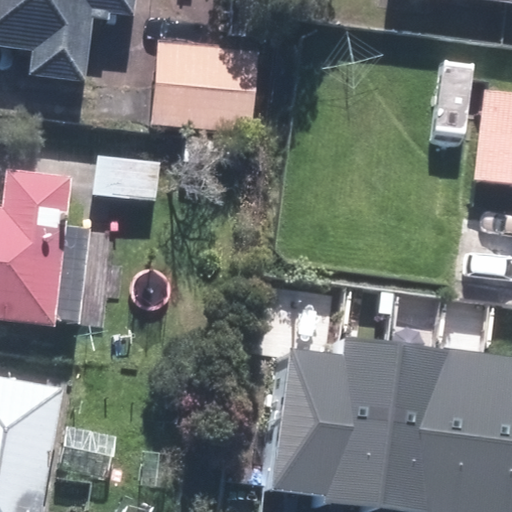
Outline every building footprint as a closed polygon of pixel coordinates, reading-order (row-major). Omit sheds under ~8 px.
[(0,0),(0,58),(18,60),(15,86),(73,93),(82,21),(126,26),(128,0),(0,0)] [(511,0),(379,0),(511,16),(511,0)] [(254,57),(145,47),(137,133),(246,143),(254,57)] [(511,90),(484,88),(474,179),(511,183),(511,90)] [(0,330),(45,336),(61,184),(0,177),(0,330)] [(511,217),(451,212),(444,290),(511,296),(511,217)] [(345,335),(343,353),(326,496),(325,506),(374,511),(395,342),(345,335)] [(422,511),(442,347),(395,342),(374,511),(376,511),(422,511)] [(326,496),(343,353),(277,344),(257,487),(326,496)] [(472,511),(492,354),(442,347),(422,511),(472,511)] [(511,511),(511,355),(492,354),(472,511),(511,511)] [(31,511),(52,395),(0,385),(0,511),(31,511)] [(116,435),(57,428),(51,477),(110,484),(116,435)]
